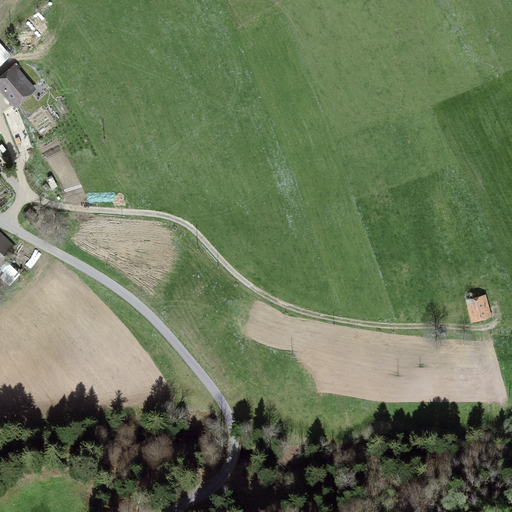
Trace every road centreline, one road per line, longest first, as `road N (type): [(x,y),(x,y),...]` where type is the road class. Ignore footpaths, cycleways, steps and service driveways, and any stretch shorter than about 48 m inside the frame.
road 1 (unclassified): [(169,511),(230,464),(233,427),(223,404),(119,288),(0,224)]
road 2 (track): [(0,167),(15,188),(51,202),(178,218),(249,283)]
road 3 (track): [(496,323),(420,327),(334,317),(285,304),(249,283)]
